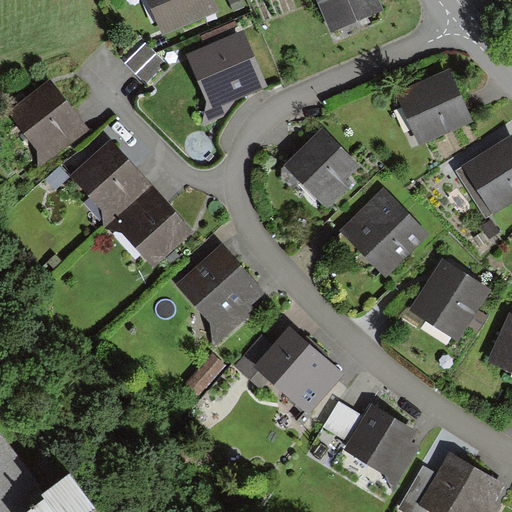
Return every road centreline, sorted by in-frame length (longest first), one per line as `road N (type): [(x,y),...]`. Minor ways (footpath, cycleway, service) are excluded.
road 1 (residential): [(232,188),(247,234),(371,363),(511,456)]
road 2 (residential): [(458,23),(282,102),(239,140),(232,188)]
road 3 (residential): [(232,188),(181,178),(83,69)]
